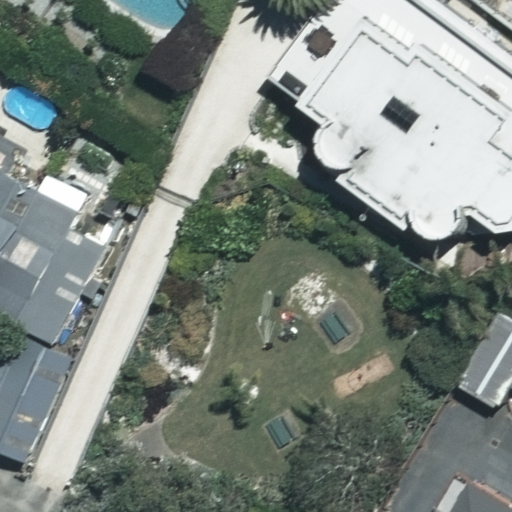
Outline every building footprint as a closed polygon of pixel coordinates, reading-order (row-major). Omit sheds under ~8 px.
[(0,0),(0,12),(4,15),(14,0),(0,0)] [(438,71),(385,33),(321,121),(354,145),(349,153),(346,161),(346,170),(349,179),(355,184),(363,188),(372,189),(384,188),(373,201),(430,245),(442,230),(442,239),(444,247),(450,251),(458,255),(466,255),(475,254),(482,251),(488,247),(490,243),(492,236),(492,230),(511,244),(511,109),(444,62),(438,71)] [(0,316),(63,351),(115,254),(79,234),(97,201),(58,181),(50,197),(0,170),(0,316)] [(511,318),(507,315),(466,387),(511,412),(511,318)] [(0,452),(37,470),(86,367),(0,326),(0,452)] [(511,511),(511,509),(466,484),(450,511),(511,511)]
